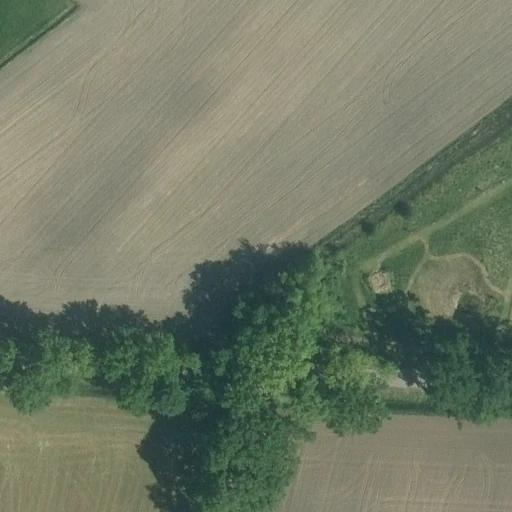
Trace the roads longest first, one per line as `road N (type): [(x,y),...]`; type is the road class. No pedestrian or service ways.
road 1 (unclassified): [(511,385),(257,372),(0,371)]
road 2 (track): [(257,372),(222,511)]
